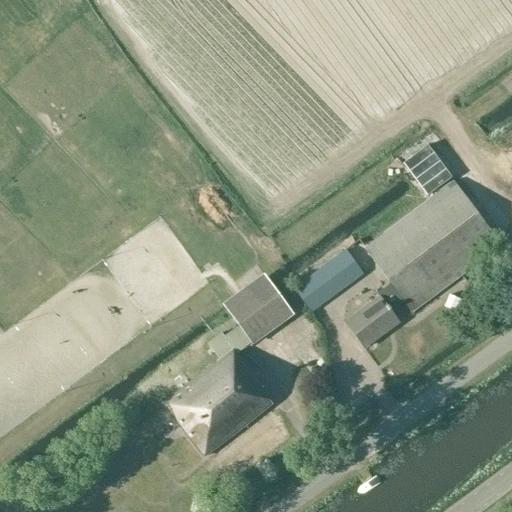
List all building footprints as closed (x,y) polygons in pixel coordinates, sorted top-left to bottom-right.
[(451,179),(426,146),(403,164),(427,196),(451,179)] [(453,182),(364,248),(404,301),(412,312),(501,246),(453,182)] [(221,280),(230,293),(261,272),(252,258),(221,280)] [(219,360),(163,403),(205,456),(270,404),(259,389),(262,388),(237,355),(291,315),(264,279),(224,309),(238,328),(225,338),(222,334),(207,345),(219,360)] [(378,297),(345,322),(364,347),(398,323),(391,312),(403,303),(402,302),(388,284),(376,294),(378,297)]
